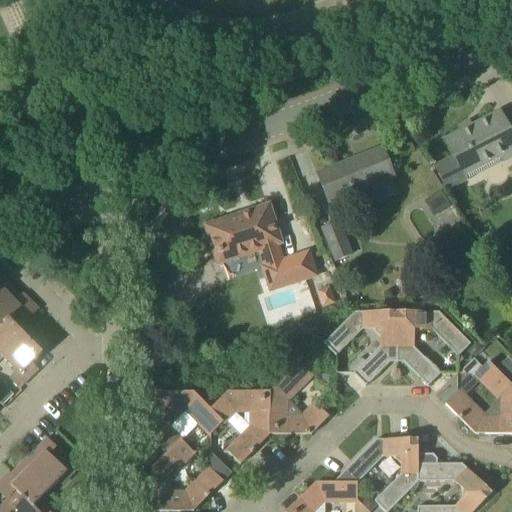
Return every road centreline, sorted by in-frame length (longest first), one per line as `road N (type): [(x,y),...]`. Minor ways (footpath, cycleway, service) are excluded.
road 1 (tertiary): [(86,188),(421,71),(511,26)]
road 2 (residential): [(511,458),(463,447),(420,405),(361,406),(257,511)]
road 3 (residential): [(114,349),(110,264),(86,188)]
road 4 (residential): [(106,511),(114,349)]
road 5 (residential): [(0,446),(17,430),(29,398),(84,349)]
